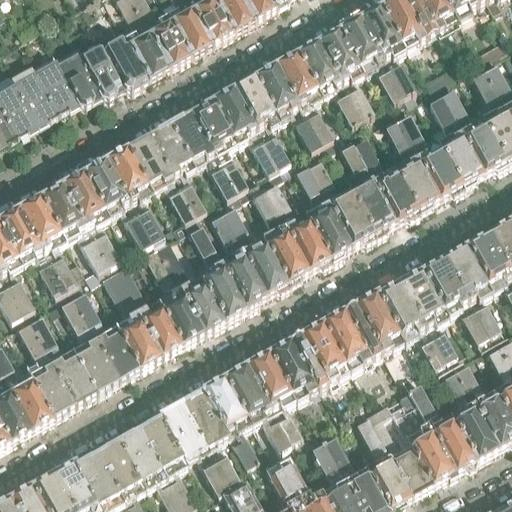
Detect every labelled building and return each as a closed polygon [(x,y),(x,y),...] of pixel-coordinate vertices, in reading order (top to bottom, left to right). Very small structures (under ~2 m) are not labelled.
[(192,68),(167,24),(158,29),(141,0),(130,0),(127,2),(170,81),(192,68)] [(214,56),(182,0),(167,0),(178,18),(167,24),(192,68),(214,56)] [(236,44),(210,0),(209,1),(208,0),(182,0),(214,56),(236,44)] [(257,32),(238,0),(210,0),(236,44),(257,32)] [(279,20),(267,0),(238,0),(257,32),(279,20)] [(298,5),(295,0),(267,0),(279,20),(288,14),(289,10),(298,5)] [(458,32),(440,0),(413,0),(402,7),(414,28),(425,21),(437,44),(458,32)] [(489,11),(481,0),(440,0),(458,32),(472,24),(470,22),(487,12),(489,11)] [(511,3),(509,0),(481,0),(489,11),(487,12),(492,22),(501,17),(497,11),(511,3)] [(170,81),(127,2),(116,8),(134,42),(125,47),(150,92),(160,86),(170,81)] [(437,44),(425,21),(414,28),(402,7),(381,18),(407,62),(437,44)] [(397,67),(407,62),(381,18),(361,29),(391,81),(410,115),(415,112),(411,104),(416,101),(397,67)] [(58,27),(54,19),(45,24),(49,32),(58,27)] [(391,81),(361,29),(339,42),(365,86),(374,80),(393,114),(403,108),(408,117),(410,115),(391,81)] [(356,91),(365,86),(339,42),(319,53),(343,95),(346,100),(364,131),(375,124),(356,91)] [(150,92),(125,47),(104,59),(123,97),(125,101),(131,103),(150,92)] [(336,99),(343,95),(319,53),(299,64),(324,109),(332,104),(352,138),(364,131),(346,100),(339,105),(336,99)] [(123,97),(104,59),(102,55),(81,67),(100,104),(103,108),(108,110),(116,106),(117,101),(123,97)] [(100,104),(81,67),(79,63),(78,64),(73,56),(54,67),(55,69),(78,112),(80,116),(85,118),(93,114),(94,108),(100,104)] [(299,64),(276,77),(298,116),(302,121),(326,162),(335,159),(331,152),(334,150),(314,115),(324,109),(299,64)] [(78,112),(55,69),(34,81),(59,127),(70,121),(71,116),(78,112)] [(511,103),(492,69),(481,76),(511,129),(511,103)] [(511,129),(481,76),(481,74),(458,87),(463,96),(473,90),(490,121),(480,127),(509,176),(511,174),(511,129)] [(326,162),(302,121),(295,125),(292,120),(298,116),(276,77),(255,89),(280,132),(290,127),(312,166),(303,172),(304,174),(305,174),(317,167),(326,162)] [(431,101),(454,89),(449,80),(427,92),(431,101)] [(59,127),(34,81),(15,92),(38,134),(44,131),(49,133),(59,127)] [(270,137),(280,132),(255,89),(235,100),(257,140),(264,135),(267,140),(260,145),(280,180),(291,174),(270,137)] [(38,134),(15,92),(0,100),(0,117),(18,150),(29,144),(30,139),(38,134)] [(509,176),(480,127),(471,132),(453,101),(443,106),(439,99),(436,100),(485,186),(493,181),(497,183),(509,176)] [(283,186),(280,180),(260,145),(257,140),(235,100),(215,111),(240,155),(247,150),(266,182),(256,187),(263,198),(275,191),(283,186)] [(485,186),(436,100),(427,105),(431,113),(429,114),(441,135),(431,141),(437,152),(465,201),(476,194),(477,190),(485,186)] [(228,161),(238,155),(240,155),(215,111),(196,122),(242,209),(263,198),(256,187),(256,188),(257,190),(247,196),(228,161)] [(18,150),(0,117),(0,155),(3,154),(8,156),(18,150)] [(242,209),(196,122),(171,136),(196,180),(206,174),(226,211),(225,211),(228,216),(242,209)] [(465,201),(437,152),(428,157),(409,125),(398,132),(413,161),(441,210),(449,206),(453,207),(465,201)] [(441,210),(413,161),(398,132),(386,139),(404,170),(394,176),(421,225),(432,219),(433,215),(441,210)] [(170,188),(196,235),(209,227),(186,186),(196,180),(171,136),(148,149),(170,188)] [(170,188),(148,149),(124,162),(149,207),(163,199),(184,234),(173,240),(177,246),(188,241),(196,235),(170,188)] [(421,225),(394,176),(384,181),(365,150),(354,156),(350,150),(348,151),(367,183),(371,190),(397,235),(405,230),(409,232),(421,225)] [(397,235),(371,190),(365,193),(361,186),(367,183),(348,151),(339,156),(360,193),(348,200),(376,250),(387,244),(388,240),(397,235)] [(131,213),(138,209),(142,217),(135,221),(155,258),(164,253),(162,249),(165,247),(144,210),(149,207),(124,162),(108,171),(131,213)] [(376,250),(348,200),(339,205),(317,167),(305,174),(352,259),(361,254),(365,256),(376,250)] [(123,218),(131,213),(108,171),(86,184),(110,229),(120,223),(141,261),(144,259),(146,263),(155,258),(135,221),(127,226),(123,218)] [(352,259),(305,174),(304,174),(293,181),(314,218),(306,223),(334,274),(343,268),(344,264),(352,259)] [(110,229),(86,184),(64,196),(93,245),(113,282),(119,279),(116,275),(121,272),(101,234),(110,229)] [(334,274),(306,223),(296,228),(275,191),(263,198),(310,283),(318,279),(322,280),(334,274)] [(93,245),(64,196),(42,208),(67,253),(77,248),(96,281),(86,287),(91,295),(102,289),(113,282),(93,245)] [(310,283),(263,198),(242,209),(245,216),(254,210),(273,243),(263,248),(291,297),(301,292),(302,288),(310,283)] [(57,259),(67,253),(42,208),(27,216),(20,220),(32,241),(44,262),(50,259),(52,263),(46,266),(69,308),(71,306),(81,301),(57,259)] [(291,297),(263,248),(255,234),(245,239),(235,221),(245,216),(242,209),(228,216),(219,221),(238,255),(242,252),(247,260),(243,262),(267,308),(276,302),(280,304),(291,297)] [(44,262),(32,241),(20,220),(0,231),(0,234),(23,277),(34,271),(58,314),(69,308),(46,266),(44,262)] [(267,308),(243,262),(238,255),(219,221),(209,227),(196,235),(214,269),(218,266),(211,253),(216,250),(208,235),(212,233),(229,266),(220,271),(220,270),(216,272),(244,324),(258,316),(259,312),(267,308)] [(511,234),(511,233),(506,233),(499,236),(496,241),(488,246),(511,288),(511,287),(511,234)] [(13,283),(23,277),(0,234),(0,286),(25,331),(27,330),(35,326),(33,322),(35,321),(13,283)] [(244,324),(216,272),(212,275),(210,271),(214,269),(196,235),(188,241),(208,277),(198,282),(198,281),(194,283),(223,335),(244,324)] [(511,287),(511,288),(488,246),(482,250),(476,249),(469,253),(467,258),(493,304),(503,298),(511,314),(511,287)] [(223,335),(194,283),(189,287),(169,250),(164,253),(155,258),(204,346),(223,335)] [(204,346),(155,258),(146,263),(145,264),(168,306),(158,311),(184,357),(204,346)] [(483,310),(493,304),(467,258),(445,270),(469,313),(476,308),(480,314),(473,319),(492,355),(497,352),(504,348),(500,341),(501,341),(483,310)] [(473,319),(469,313),(445,270),(438,274),(432,274),(425,277),(423,282),(422,283),(449,330),(450,329),(450,328),(459,323),(479,362),(486,358),(492,355),(473,319)] [(76,272),(70,275),(76,287),(83,283),(76,272)] [(184,357),(158,311),(149,316),(126,274),(119,279),(113,282),(163,369),(184,357)] [(163,369),(113,282),(102,289),(125,330),(115,335),(141,381),(163,369)] [(449,330),(422,283),(402,294),(427,339),(449,379),(452,377),(460,372),(439,335),(449,330)] [(25,331),(0,286),(0,318),(2,317),(11,333),(12,333),(14,337),(18,335),(25,331)] [(449,379),(427,339),(402,294),(392,299),(388,298),(377,304),(404,353),(404,354),(415,348),(419,353),(438,385),(443,383),(449,379)] [(141,381),(115,335),(106,341),(85,304),(73,310),(120,393),(141,381)] [(404,353),(377,304),(346,322),(359,345),(370,339),(384,364),(404,353)] [(120,393),(73,310),(71,306),(69,308),(58,314),(49,319),(53,325),(62,319),(83,354),(72,360),(97,406),(120,393)] [(384,364),(370,339),(359,345),(346,322),(324,334),(351,383),(384,364)] [(97,406),(72,360),(63,365),(39,323),(35,326),(27,330),(47,369),(74,419),(97,406)] [(74,419),(47,369),(27,330),(25,331),(18,335),(20,340),(18,341),(39,379),(30,384),(54,430),(74,419)] [(351,383),(324,334),(303,346),(316,369),(305,375),(320,400),(351,383)] [(320,400),(305,375),(316,369),(303,346),(270,364),(297,413),(320,400)] [(511,351),(510,352),(507,346),(504,348),(497,352),(511,379),(511,351)] [(511,389),(509,385),(511,383),(511,379),(497,352),(492,355),(486,358),(489,364),(488,364),(504,394),(495,399),(511,428),(511,389)] [(54,430),(30,384),(28,385),(25,379),(16,384),(0,355),(0,381),(4,390),(12,386),(15,391),(7,395),(33,442),(54,430)] [(297,413),(270,364),(248,377),(275,424),(282,420),(283,423),(276,427),(292,455),(303,448),(287,418),(297,413)] [(511,428),(495,399),(484,405),(481,401),(468,376),(466,377),(462,371),(460,372),(452,377),(469,407),(474,405),(478,412),(474,415),(499,461),(507,456),(511,457),(511,428)] [(275,424),(248,377),(226,389),(252,437),(262,431),(278,462),(292,455),(276,427),(268,431),(267,428),(275,424)] [(499,461),(474,415),(470,417),(465,410),(469,407),(452,377),(449,379),(443,383),(446,388),(444,390),(460,419),(450,425),(477,474),(477,473),(499,461)] [(33,442),(7,395),(0,398),(0,392),(4,390),(0,381),(0,430),(13,453),(33,442)] [(406,386),(398,390),(405,402),(413,398),(406,386)] [(252,437),(226,389),(203,402),(229,449),(246,479),(259,472),(242,443),(252,437)] [(477,474),(450,425),(440,431),(420,395),(408,402),(431,444),(454,486),(464,481),(469,483),(476,479),(477,474)] [(220,454),(229,449),(203,402),(181,414),(207,461),(230,501),(234,498),(241,494),(220,454)] [(454,486),(431,444),(408,402),(399,406),(403,413),(390,420),(392,425),(406,451),(434,498),(454,486)] [(207,461),(181,414),(160,426),(186,473),(196,468),(218,508),(222,505),(230,501),(207,461)] [(434,498),(406,451),(397,456),(383,430),(392,425),(390,420),(387,414),(366,425),(368,429),(392,472),(413,509),(434,498)] [(189,477),(186,473),(160,426),(149,432),(148,438),(140,442),(166,489),(175,485),(176,488),(168,493),(178,511),(195,511),(179,482),(189,477)] [(407,511),(413,509),(392,472),(368,429),(356,436),(377,472),(367,477),(385,511),(407,511)] [(0,460),(13,453),(0,430),(0,460)] [(166,489),(140,442),(133,446),(127,444),(121,448),(120,454),(119,454),(145,502),(156,496),(165,511),(178,511),(168,493),(162,496),(160,493),(166,489)] [(385,511),(367,477),(356,484),(335,448),(324,454),(342,484),(344,483),(346,486),(349,485),(349,488),(344,491),(355,511),(385,511)] [(145,502),(119,454),(116,455),(113,452),(108,455),(106,461),(98,466),(123,511),(126,511),(133,508),(135,511),(133,511),(139,511),(137,506),(145,502)] [(355,511),(344,491),(339,493),(337,491),(339,489),(338,487),(342,484),(324,454),(312,460),(333,497),(322,503),(326,511),(355,511)] [(123,511),(98,466),(91,470),(85,468),(76,473),(97,511),(123,511)] [(326,511),(322,503),(312,508),(290,468),(278,474),(298,511),(326,511)] [(97,511),(76,473),(54,485),(69,511),(97,511)] [(298,511),(278,474),(265,481),(282,511),(298,511)] [(69,511),(54,485),(34,497),(42,511),(69,511)] [(257,511),(246,492),(241,494),(234,498),(241,511),(257,511)] [(42,511),(34,497),(12,509),(14,511),(42,511)] [(241,511),(234,498),(230,501),(222,505),(226,511),(241,511)]
